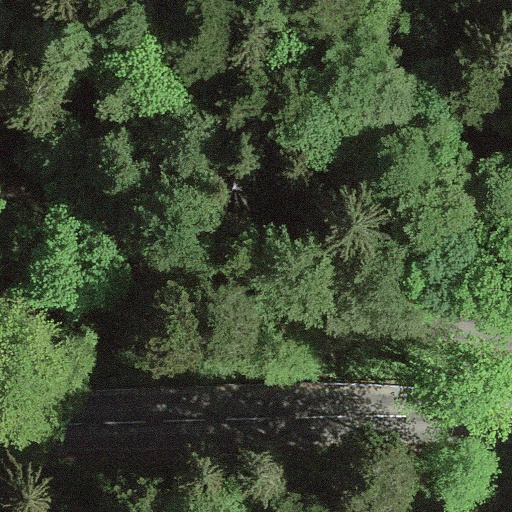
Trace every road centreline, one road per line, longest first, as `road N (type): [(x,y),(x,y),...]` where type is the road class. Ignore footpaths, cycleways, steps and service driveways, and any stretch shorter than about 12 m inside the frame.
road 1 (unclassified): [(0,192),(201,272),(291,297),(511,333)]
road 2 (tertiary): [(511,425),(0,417)]
road 3 (track): [(80,511),(241,419)]
